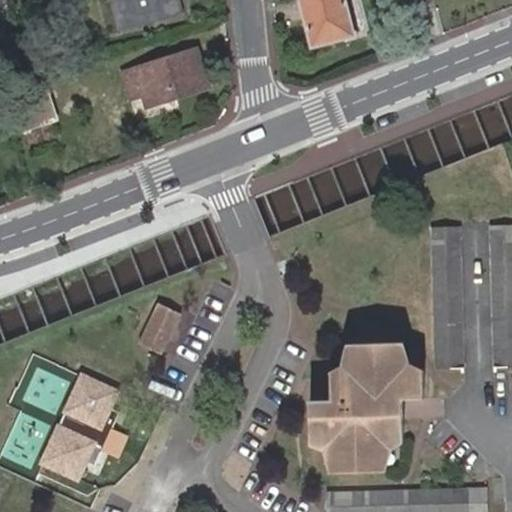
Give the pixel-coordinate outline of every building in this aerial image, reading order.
[(0,0),(0,9),(14,6),(12,0),(0,0)] [(109,0),(117,28),(126,26),(120,0),(109,0)] [(120,0),(126,26),(177,13),(174,0),(120,0)] [(342,0),(296,0),(310,51),(353,40),(342,0)] [(147,108),(209,89),(197,52),(121,75),(130,101),(143,97),(147,108)] [(56,120),(43,78),(6,91),(16,132),(56,120)] [(511,226),(488,228),(491,371),(511,369),(511,226)] [(460,371),(457,229),(429,229),(432,372),(460,371)] [(156,303),(137,343),(161,355),(181,315),(156,303)] [(332,468),(378,454),(378,444),(390,444),(400,444),(399,400),(421,399),(420,372),(409,372),(396,372),(396,342),(350,344),(350,373),(338,373),(329,373),(330,401),(307,401),(308,447),(318,446),(332,446),(332,468)] [(396,372),(409,372),(401,342),(396,342),(396,372)] [(344,344),(338,373),(350,373),(350,344),(344,344)] [(63,429),(58,426),(41,462),(75,479),(83,463),(91,467),(116,413),(107,407),(114,392),(81,376),(65,411),(70,414),(63,429)] [(65,411),(58,426),(63,429),(70,414),(65,411)] [(378,454),(388,452),(390,444),(378,444),(378,454)] [(326,470),(332,468),(332,446),(318,446),(326,470)] [(384,473),(388,452),(378,454),(377,473),(384,473)] [(377,473),(378,454),(332,468),(333,474),(377,473)] [(326,511),(467,511),(467,491),(327,493),(326,511)]
